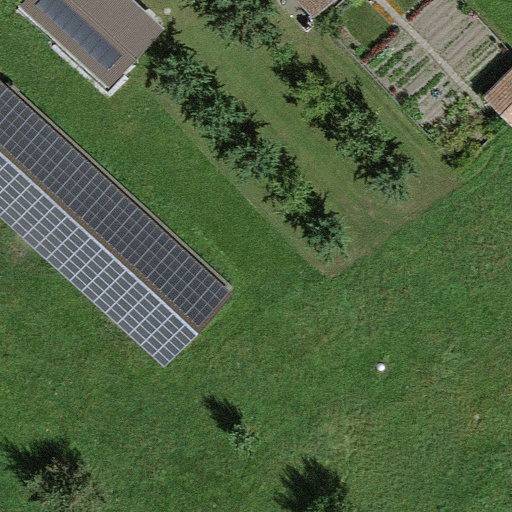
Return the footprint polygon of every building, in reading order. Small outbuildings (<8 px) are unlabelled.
[(114,0),(35,0),(84,51),(126,12),(114,0)] [(294,0),(312,19),(334,0),(294,0)] [(464,72),(496,41),(474,19),(451,42),(428,18),(420,27),(464,72)] [(511,70),(490,88),(509,111),(511,109),(511,70)] [(8,80),(0,72),(0,211),(164,362),(230,291),(3,84),(8,80)]
